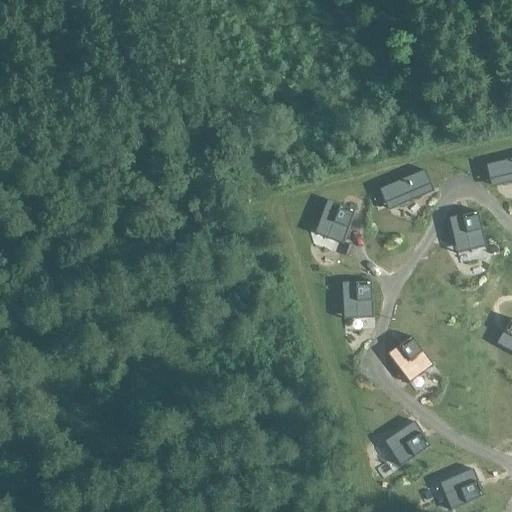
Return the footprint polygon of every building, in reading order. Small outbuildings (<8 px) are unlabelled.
[(490,182),(511,176),(511,161),(487,168),(490,182)] [(432,185),(426,171),(380,190),(387,205),(432,185)] [(328,201),(318,226),(330,231),(327,240),(342,246),(355,212),(328,201)] [(479,213),(450,220),(457,247),(470,244),(472,253),(488,249),(479,213)] [(373,283),(343,285),(345,312),(358,312),(358,321),(375,320),(373,283)] [(511,322),(499,345),(511,353),(511,322)] [(414,339),(390,356),(406,379),(417,371),(423,378),(436,369),(414,339)] [(400,450),(393,455),(401,469),(432,449),(416,424),(393,439),(400,450)] [(455,495),(446,499),(451,511),(456,511),(486,499),(474,472),(449,483),(455,495)]
